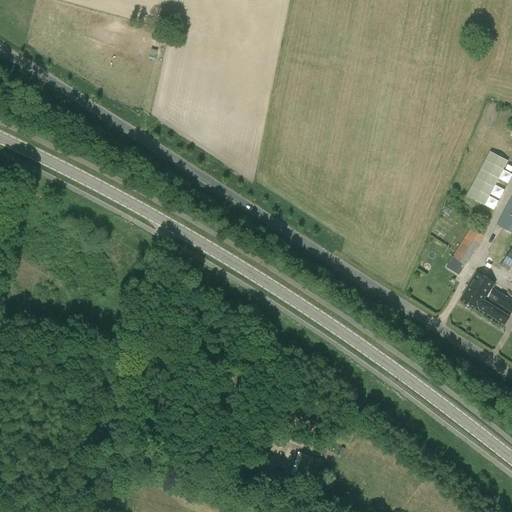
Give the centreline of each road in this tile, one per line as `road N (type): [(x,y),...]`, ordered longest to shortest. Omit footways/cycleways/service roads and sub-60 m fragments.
road 1 (unclassified): [(511,375),(0,48)]
road 2 (tertiary): [(0,137),(284,294),(511,459)]
